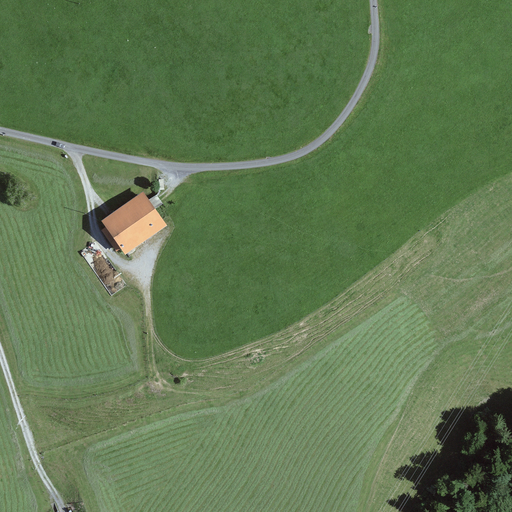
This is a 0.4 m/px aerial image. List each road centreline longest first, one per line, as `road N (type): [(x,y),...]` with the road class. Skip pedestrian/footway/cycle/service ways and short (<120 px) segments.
road 1 (unclassified): [(0,131),(166,165),(215,167),(305,152),(332,131),(371,68),(374,0)]
road 2 (track): [(65,511),(35,458),(0,346)]
road 3 (track): [(159,241),(141,265),(114,257),(98,235),(72,147)]
